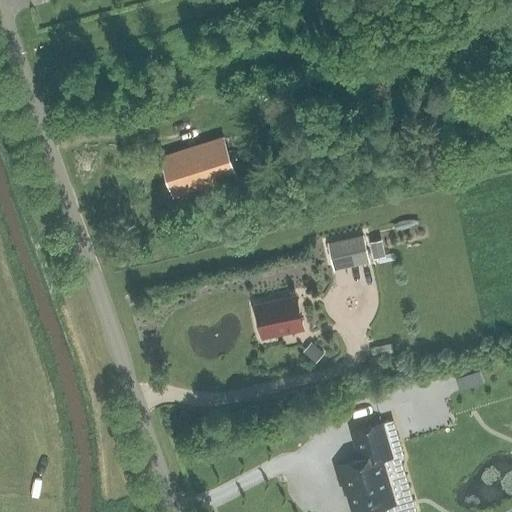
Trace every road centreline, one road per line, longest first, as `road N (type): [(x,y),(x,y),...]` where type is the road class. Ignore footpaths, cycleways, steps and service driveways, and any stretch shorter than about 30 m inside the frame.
road 1 (residential): [(169,511),(0,20)]
road 2 (track): [(10,50),(187,0)]
